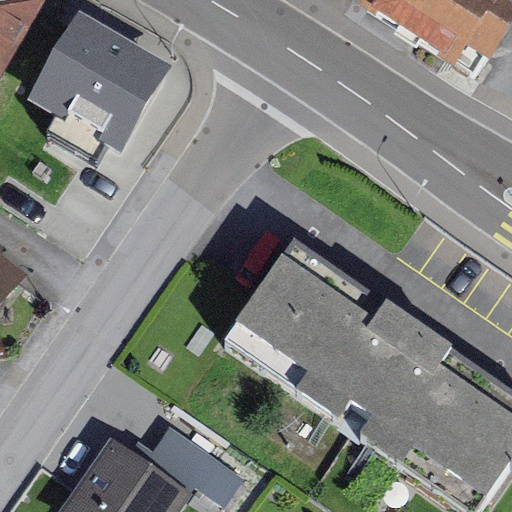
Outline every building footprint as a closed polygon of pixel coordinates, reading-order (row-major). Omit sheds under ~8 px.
[(0,0),(0,83),(3,85),(50,2),(46,0),(0,0)] [(504,0),(358,0),(460,67),(504,0)] [(123,155),(171,73),(81,22),(34,104),(123,155)] [(0,321),(31,280),(3,259),(10,250),(0,242),(0,321)] [(481,511),(511,469),(511,395),(295,243),(222,347),(457,511),(481,511)] [(177,429),(160,454),(145,443),(136,456),(197,499),(203,490),(233,511),(253,482),(177,429)] [(188,511),(197,499),(136,456),(115,442),(65,511),(188,511)]
